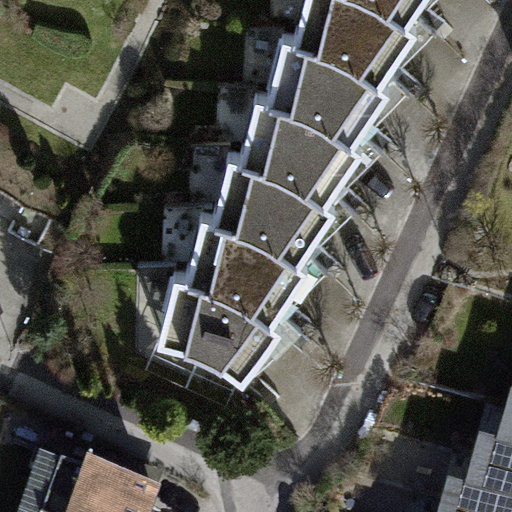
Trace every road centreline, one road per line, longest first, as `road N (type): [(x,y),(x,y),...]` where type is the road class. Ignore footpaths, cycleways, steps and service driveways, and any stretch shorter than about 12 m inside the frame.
road 1 (residential): [(278,488),(511,29)]
road 2 (residential): [(278,488),(0,380)]
